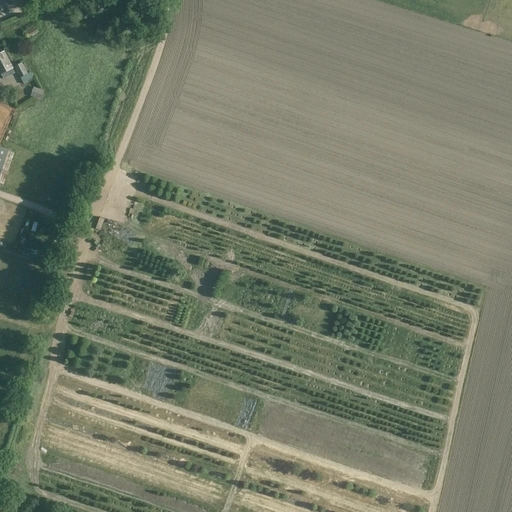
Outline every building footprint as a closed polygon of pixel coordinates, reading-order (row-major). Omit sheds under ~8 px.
[(35,25),(25,32),(29,39),(40,33),(35,25)] [(118,25),(117,30),(115,37),(123,39),(126,26),(118,25)] [(99,26),(96,34),(108,38),(111,29),(99,26)] [(5,52),(0,54),(0,73),(1,75),(14,68),(5,52)] [(0,82),(0,85),(1,95),(11,94),(10,81),(0,82)] [(41,100),(44,92),(34,88),(31,97),(41,100)] [(0,183),(11,150),(1,147),(0,146),(0,183)]
